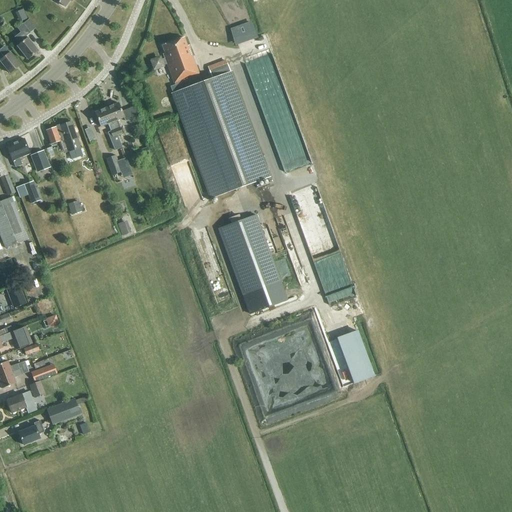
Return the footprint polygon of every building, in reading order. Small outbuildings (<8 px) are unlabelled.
[(23,8),(16,12),(22,21),(29,17),(23,8)] [(252,22),(231,30),(236,45),(259,37),(258,36),(253,24),(252,22)] [(27,60),(38,52),(28,39),(27,39),(25,37),(30,33),(23,24),(18,28),(22,33),(16,38),(20,44),(17,47),(27,60)] [(269,178),(231,73),(194,86),(192,79),(199,76),(190,49),(188,49),(184,38),(162,46),(165,55),(163,55),(176,90),(173,91),(182,115),(181,116),(211,199),(269,178)] [(0,61),(10,74),(20,66),(9,53),(9,54),(4,47),(0,50),(0,52),(4,58),(0,60),(0,61)] [(151,59),(156,70),(166,65),(161,54),(151,59)] [(117,121),(124,118),(118,104),(106,108),(121,146),(122,145),(126,156),(132,153),(124,133),(122,134),(117,121)] [(127,119),(139,115),(135,105),(123,110),(127,119)] [(106,108),(95,113),(101,127),(108,125),(111,132),(107,133),(114,151),(122,148),(121,146),(106,108)] [(286,174),(313,165),(295,112),(268,121),(286,174)] [(56,128),(46,131),(51,146),(60,142),(64,140),(69,153),(71,160),(83,156),(80,149),(71,123),(60,126),(59,126),(56,127),(56,128)] [(19,159),(30,155),(24,140),(6,147),(12,162),(13,161),(15,168),(22,165),(19,159)] [(138,158),(149,154),(147,147),(136,151),(138,158)] [(43,151),(31,156),(37,173),(50,168),(43,151)] [(7,196),(15,193),(5,167),(0,154),(0,177),(7,196)] [(112,176),(121,172),(116,156),(106,160),(112,176)] [(31,204),(39,201),(32,182),(24,185),(31,204)] [(0,202),(0,236),(5,249),(28,240),(11,198),(0,202)] [(70,203),(74,213),(83,210),(79,199),(70,203)] [(279,283),(255,216),(218,230),(242,296),(279,283)] [(123,235),(130,232),(126,220),(118,223),(123,235)] [(289,263),(279,266),(282,277),(292,274),(289,263)] [(19,287),(7,292),(14,309),(26,304),(19,287)] [(6,315),(0,316),(0,323),(10,320),(8,314),(6,315)] [(50,327),(60,324),(57,314),(47,317),(50,327)] [(0,337),(6,335),(12,332),(13,332),(16,330),(14,326),(11,327),(4,329),(4,330),(0,331),(0,337)] [(13,332),(12,332),(6,335),(7,340),(15,338),(13,332)] [(15,350),(27,346),(24,339),(13,343),(15,350)] [(24,350),(26,356),(39,351),(37,345),(24,350)] [(0,377),(12,373),(10,368),(7,362),(0,364),(0,377)] [(26,367),(25,362),(24,362),(10,368),(12,373),(26,367)] [(52,365),(30,373),(34,383),(56,374),(52,365)] [(26,367),(12,373),(14,378),(29,373),(26,367)] [(14,378),(12,373),(0,377),(0,384),(2,389),(16,384),(14,378)] [(34,399),(45,394),(40,382),(29,386),(34,399)] [(22,395),(6,401),(11,413),(26,408),(28,414),(37,410),(30,392),(22,395)] [(53,426),(81,416),(76,401),(48,410),(53,426)] [(38,435),(44,433),(40,422),(34,424),(35,426),(18,433),(23,446),(40,439),(38,435)]
